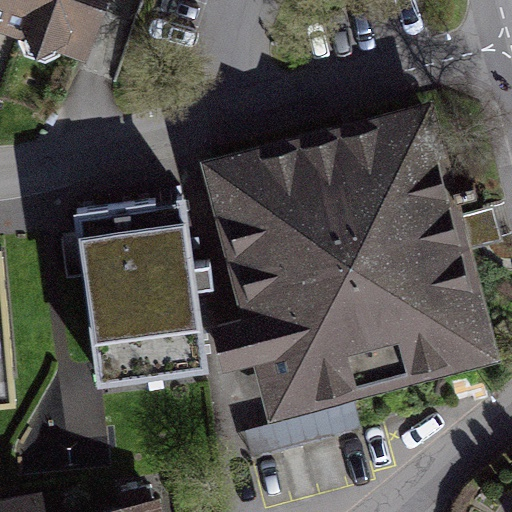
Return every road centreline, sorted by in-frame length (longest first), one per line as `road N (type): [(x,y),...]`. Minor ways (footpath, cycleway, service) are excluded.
road 1 (residential): [(0,176),(190,137),(511,43)]
road 2 (residential): [(393,511),(511,419)]
